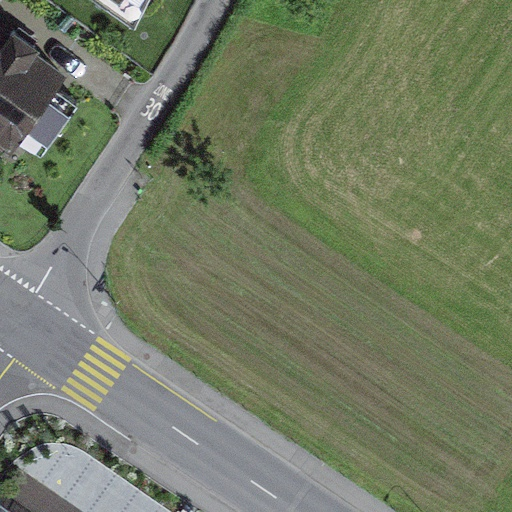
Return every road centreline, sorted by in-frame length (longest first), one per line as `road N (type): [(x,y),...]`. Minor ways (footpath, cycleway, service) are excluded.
road 1 (residential): [(18,322),(212,31),(222,0)]
road 2 (secondary): [(18,322),(297,511)]
